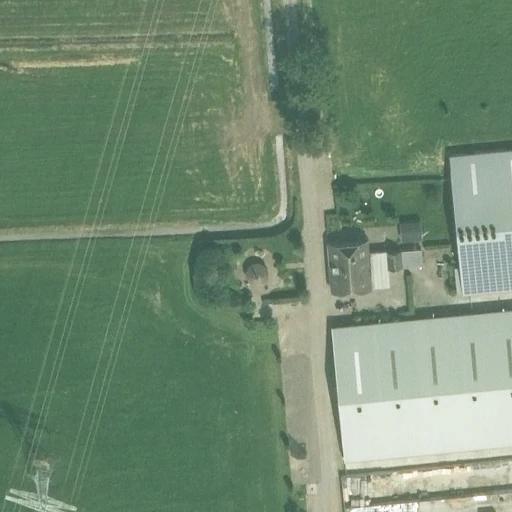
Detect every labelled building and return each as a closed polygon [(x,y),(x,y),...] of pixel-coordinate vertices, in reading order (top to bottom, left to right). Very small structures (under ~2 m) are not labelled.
[(511,148),(449,155),(462,291),(511,286),(511,148)] [(421,220),(400,221),(401,239),(422,238),(421,220)] [(370,286),(366,239),(326,242),(330,290),(370,286)] [(386,251),(388,268),(405,267),(403,249),(386,251)] [(511,305),(332,321),(340,455),(511,439),(511,305)]
